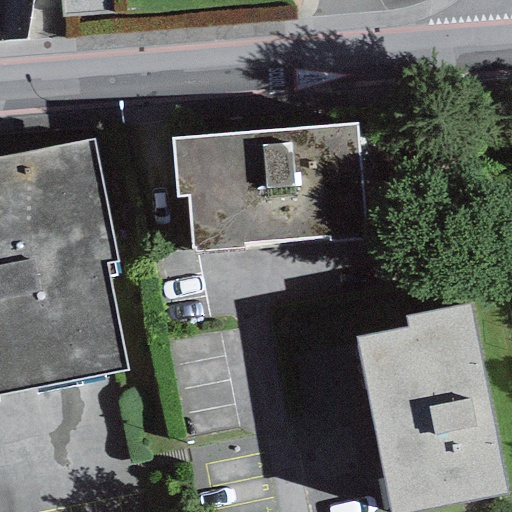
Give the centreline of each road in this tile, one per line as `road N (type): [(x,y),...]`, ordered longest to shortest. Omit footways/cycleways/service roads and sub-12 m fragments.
road 1 (residential): [(511,55),(0,96)]
road 2 (residential): [(289,511),(233,270)]
